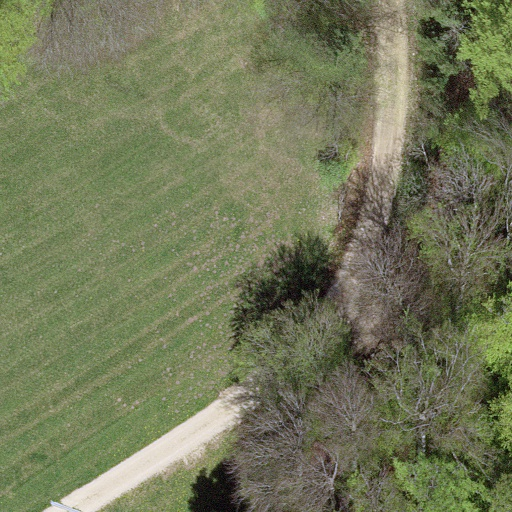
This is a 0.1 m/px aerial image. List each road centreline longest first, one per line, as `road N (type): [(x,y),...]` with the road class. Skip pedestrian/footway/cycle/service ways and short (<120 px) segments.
road 1 (track): [(505,0),(478,126),(437,209),(379,288),(291,357)]
road 2 (track): [(383,0),(395,86),(382,195),(349,282),(291,357)]
road 3 (track): [(291,357),(188,437),(67,511)]
